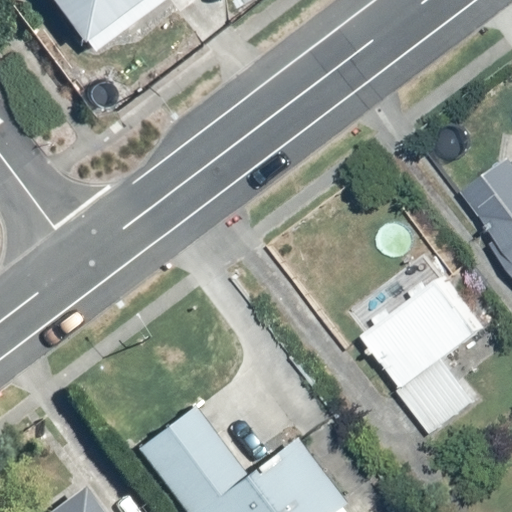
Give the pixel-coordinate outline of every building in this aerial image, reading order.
[(50,0),(92,56),(166,1),(165,0),(50,0)] [(511,150),(466,185),(501,231),(492,238),(511,263),(511,150)] [(482,330),(440,273),(363,330),(406,387),(482,330)] [(189,409),(134,450),(180,511),(331,511),(341,505),(291,439),(241,477),(189,409)] [(33,511),(31,511),(97,511),(79,488),(47,511),(33,511)]
